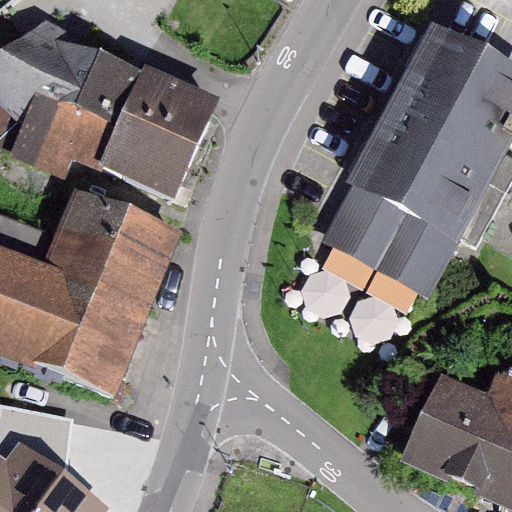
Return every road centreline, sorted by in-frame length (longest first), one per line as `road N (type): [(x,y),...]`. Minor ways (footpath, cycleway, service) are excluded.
road 1 (residential): [(340,0),(242,188),(207,380)]
road 2 (residential): [(207,380),(256,400),(400,511)]
road 3 (residential): [(207,380),(164,511)]
